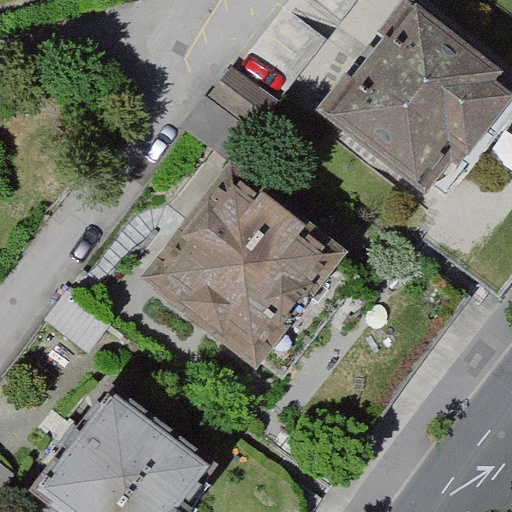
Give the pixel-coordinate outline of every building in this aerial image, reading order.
[(421,18),(337,127),(425,194),(455,156),(473,170),(511,119),(511,103),(502,95),(509,85),(421,18)] [(282,109),(237,74),(188,137),(240,178),(265,146),(257,140),(282,109)] [(327,274),(234,202),(162,292),(254,367),(327,274)] [(344,477),(475,301),(418,259),(288,435),(344,477)] [(182,511),(213,470),(110,397),(38,498),(56,511),(182,511)] [(0,468),(0,511),(1,511),(22,485),(0,468)] [(286,475),(260,511),(329,511),(332,508),(286,475)]
